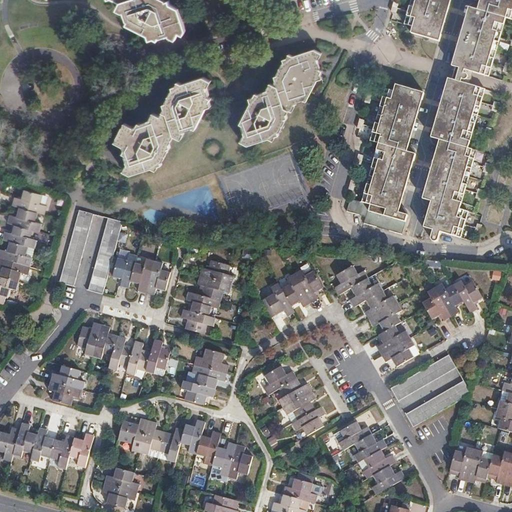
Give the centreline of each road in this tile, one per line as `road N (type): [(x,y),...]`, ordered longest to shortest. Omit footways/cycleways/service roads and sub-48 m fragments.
road 1 (residential): [(9,392),(85,299),(161,316),(181,247)]
road 2 (residential): [(228,416),(249,352),(328,313),(343,321),(377,384)]
road 3 (residential): [(346,228),(335,203),(348,124),(364,74),(362,45),(379,26),(384,0)]
road 4 (residential): [(437,80),(421,137),(408,247)]
road 5 (residential): [(103,420),(109,410),(158,399),(228,416)]
road 6 (residential): [(377,384),(442,498)]
